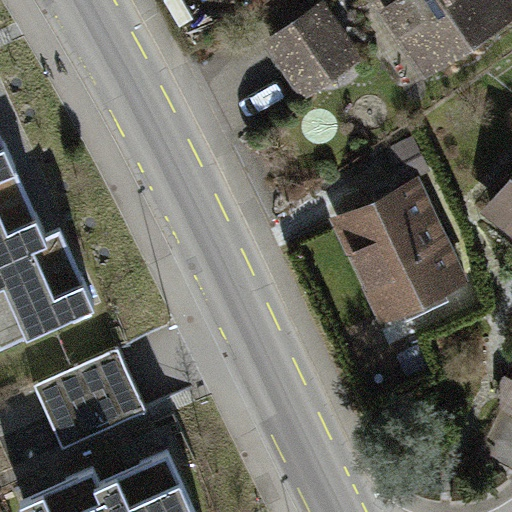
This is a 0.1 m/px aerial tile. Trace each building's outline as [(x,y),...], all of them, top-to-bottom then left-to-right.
[(511,5),(508,0),(380,0),(399,27),(409,20),(435,58),(461,40),(463,26),(477,29),(511,5)] [(320,7),(272,40),(305,89),(353,56),(320,7)] [(0,130),(0,169),(15,163),(0,130)] [(15,163),(0,169),(0,254),(46,233),(45,231),(15,163)] [(414,183),(341,218),(385,310),(458,276),(414,183)] [(511,183),(492,209),(511,224),(511,183)] [(0,254),(0,342),(94,301),(60,224),(45,231),(46,233),(0,254)] [(120,343),(37,381),(67,444),(149,406),(120,343)] [(195,511),(168,449),(100,479),(106,493),(103,494),(111,511),(195,511)] [(94,465),(20,498),(26,511),(111,511),(103,494),(106,493),(100,479),(94,465)]
